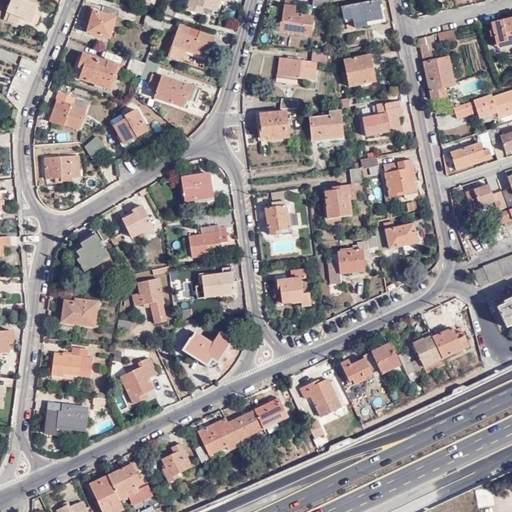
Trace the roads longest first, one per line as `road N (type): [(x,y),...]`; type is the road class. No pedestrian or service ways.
road 1 (residential): [(214,136),(238,171),(269,379)]
road 2 (residential): [(269,379),(43,481)]
road 3 (residential): [(48,229),(28,187),(25,130),(71,0)]
road 4 (residential): [(19,444),(48,229)]
road 5 (residential): [(447,279),(415,308),(269,379)]
road 6 (residential): [(48,229),(214,136)]
road 7 (motorway): [(331,511),(497,435)]
road 8 (motorway): [(511,396),(347,475)]
road 9 (motorway): [(351,511),(497,435)]
road 10 (residential): [(438,187),(406,34)]
road 11 (residential): [(253,0),(214,136)]
